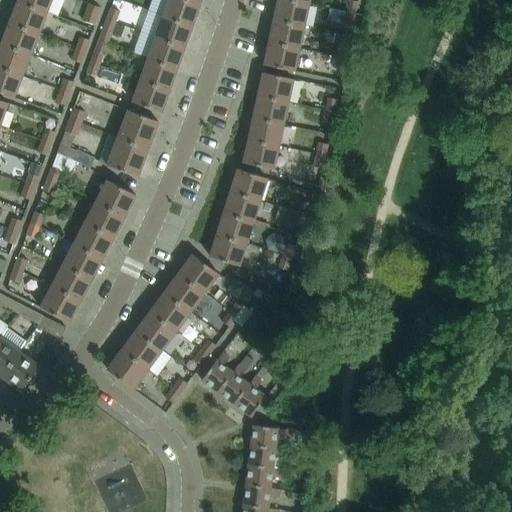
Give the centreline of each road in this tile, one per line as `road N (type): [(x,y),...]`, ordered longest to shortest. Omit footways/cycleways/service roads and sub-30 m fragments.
road 1 (residential): [(76,362),(146,248),(234,0)]
road 2 (residential): [(76,362),(168,432),(182,455),(185,511)]
